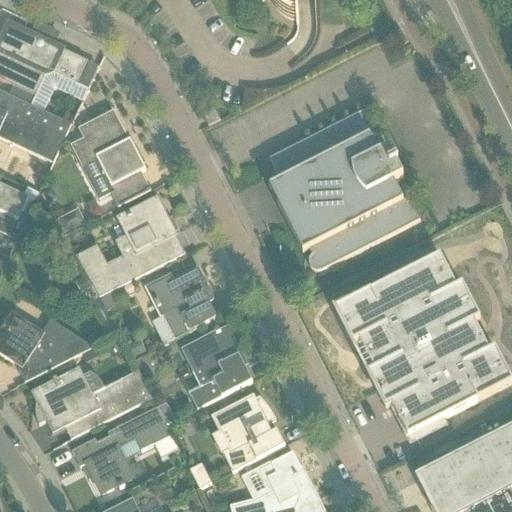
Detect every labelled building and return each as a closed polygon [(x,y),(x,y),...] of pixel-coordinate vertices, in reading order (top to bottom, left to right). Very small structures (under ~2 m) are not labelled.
[(261,0),(262,0),(262,6),(264,6),(264,0),(276,0),(276,10),(281,16),(288,20),(296,23),(296,29),(297,29),(298,28),(299,28),(297,8),(297,0),(261,0)] [(8,27),(0,44),(0,82),(13,89),(9,98),(31,109),(36,99),(46,78),(47,77),(52,76),(76,87),(87,64),(55,49),(47,45),(30,37),(8,27)] [(0,141),(53,167),(72,127),(0,93),(0,141)] [(203,118),(209,129),(220,123),(215,112),(203,118)] [(321,274),(327,271),(420,223),(408,200),(403,203),(394,186),(403,181),(388,152),(379,157),(370,140),(376,137),(364,114),(269,162),(281,184),(269,190),(270,191),(274,189),(281,203),(277,205),(302,256),(309,252),(312,257),(311,258),(310,260),(309,261),(308,263),(308,264),(308,266),(309,268),(309,269),(310,271),(311,271),(313,273),(315,274),(317,274),(318,274),(320,274),(321,274)] [(138,161),(141,159),(135,147),(133,148),(130,143),(126,145),(112,118),(82,133),(87,143),(74,150),(84,168),(96,162),(114,196),(111,197),(118,211),(151,194),(150,192),(147,193),(138,177),(146,173),(143,167),(138,169),(135,162),(138,161)] [(0,213),(17,221),(28,199),(0,186),(0,213)] [(51,191),(40,196),(46,206),(57,201),(51,191)] [(159,204),(157,203),(139,212),(118,221),(128,241),(129,240),(137,257),(126,262),(125,260),(105,270),(96,251),(77,262),(86,278),(92,289),(100,302),(185,258),(173,234),(170,236),(165,226),(168,225),(165,219),(165,217),(165,214),(165,213),(165,211),(164,209),(163,208),(162,207),(161,205),(159,204)] [(78,213),(58,222),(62,231),(65,235),(84,226),(78,213)] [(440,259),(335,313),(353,347),(359,344),(374,374),(368,377),(370,381),(375,392),(378,396),(383,406),(383,407),(385,411),(391,408),(408,440),(413,438),(511,387),(511,385),(495,352),(489,355),(474,326),(480,323),(462,288),(456,291),(440,259)] [(215,319),(209,306),(208,305),(207,306),(204,300),(208,297),(209,297),(209,296),(210,295),(210,294),(210,293),(198,270),(170,285),(169,281),(149,291),(155,305),(154,305),(157,312),(159,311),(175,343),(214,324),(215,323),(215,322),(216,321),(216,320),(215,319)] [(86,278),(74,285),(80,296),(92,289),(86,278)] [(21,368),(19,371),(18,373),(25,386),(43,377),(82,357),(93,351),(52,324),(41,342),(24,331),(28,326),(12,316),(0,334),(0,358),(10,365),(12,363),(21,368)] [(238,361),(243,358),(228,329),(219,334),(218,333),(214,334),(215,335),(184,350),(188,358),(186,359),(194,375),(200,371),(207,386),(188,395),(197,413),(252,385),(243,367),(241,368),(238,361)] [(139,343),(126,350),(132,361),(145,354),(139,343)] [(93,351),(82,357),(86,366),(98,360),(93,351)] [(38,426),(39,428),(49,424),(53,432),(63,427),(71,443),(153,402),(139,374),(92,397),(79,371),(31,396),(36,407),(36,409),(36,412),(36,415),(36,418),(36,421),(37,423),(38,426)] [(264,405),(260,400),(254,403),(253,401),(213,421),(221,435),(226,432),(235,450),(222,456),(232,476),(285,449),(277,433),(271,437),(266,428),(276,423),(272,416),(269,411),(264,405)] [(166,407),(158,411),(167,429),(175,424),(166,407)] [(167,429),(158,411),(157,411),(107,436),(109,440),(97,446),(95,442),(72,454),(80,471),(86,468),(101,497),(107,495),(118,489),(120,492),(125,490),(123,486),(133,481),(118,452),(135,443),(141,455),(172,439),(167,429)] [(472,511),(511,493),(511,491),(511,432),(487,446),(482,437),(436,461),(440,470),(418,481),(433,511),(472,511)] [(253,504),(232,509),(232,511),(299,511),(299,508),(317,504),(307,484),(306,484),(302,477),(303,476),(300,471),(293,456),(275,465),(259,474),(258,474),(263,484),(267,483),(273,494),(269,496),(253,504)] [(189,473),(199,493),(212,486),(202,467),(189,473)] [(511,511),(511,495),(511,493),(472,511),(511,511)]
